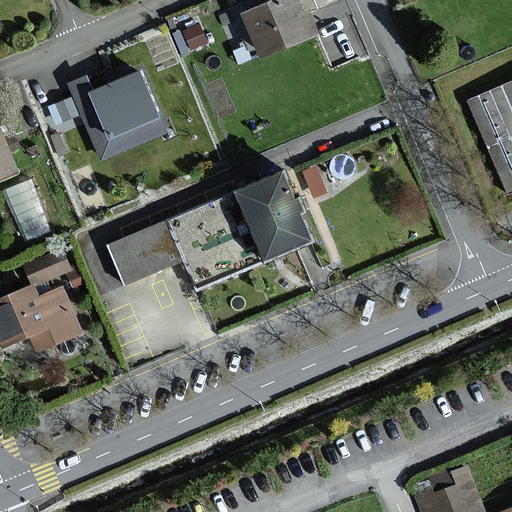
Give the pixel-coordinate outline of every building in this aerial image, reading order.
[(304,13),(298,0),(277,0),(245,13),(262,55),(318,32),(310,11),(304,13)] [(166,131),(140,71),(94,91),(88,77),(71,84),(77,98),(58,106),(64,120),(82,112),(102,159),(166,131)] [(511,83),(471,101),(511,195),(511,194),(511,83)] [(0,179),(19,172),(0,126),(0,179)] [(318,160),(305,165),(315,189),(329,184),(318,160)] [(186,260),(198,290),(265,262),(317,241),(287,170),(235,191),(168,219),(186,260)] [(31,179),(9,188),(28,234),(50,226),(31,179)] [(111,243),(128,284),(186,260),(168,219),(111,243)] [(62,250),(26,266),(34,284),(70,269),(62,250)] [(81,332),(63,288),(38,299),(33,286),(0,299),(0,332),(5,346),(31,335),(37,350),(81,332)] [(485,511),(469,466),(415,486),(425,511),(485,511)]
